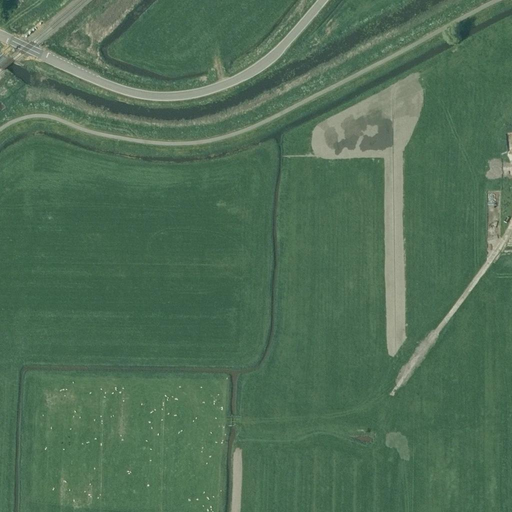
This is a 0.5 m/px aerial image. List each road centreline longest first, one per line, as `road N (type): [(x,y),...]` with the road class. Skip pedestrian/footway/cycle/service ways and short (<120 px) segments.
road 1 (tertiary): [(0,35),(114,87),(185,95),(254,69),(321,0)]
road 2 (track): [(511,225),(391,395)]
